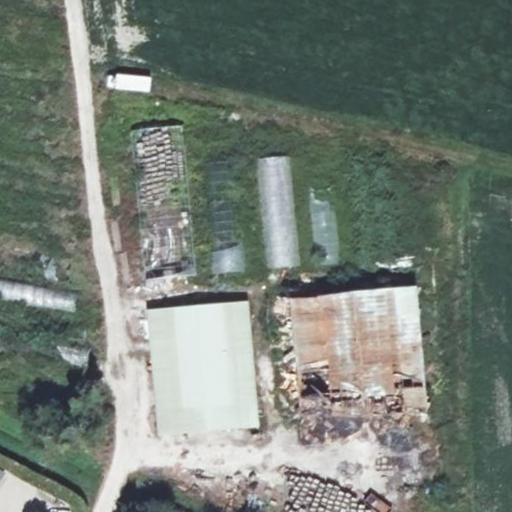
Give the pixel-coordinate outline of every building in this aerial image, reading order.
[(142,278),(193,274),(181,127),(152,129),(153,146),(137,147),(138,168),(133,169),(142,278)] [(297,266),(290,156),(258,158),(264,268),(297,266)] [(242,272),(237,161),(204,162),(210,273),(242,272)] [(310,187),(314,263),(336,262),(332,186),(310,187)] [(418,286),(294,300),(305,399),(388,390),(392,415),(432,410),(418,286)] [(252,304),(226,307),(238,406),(188,412),(178,313),(152,315),(166,441),(265,429),(252,304)] [(226,307),(178,313),(188,412),(238,406),(226,307)] [(388,390),(305,399),(308,424),(392,415),(388,390)] [(386,471),(431,470),(431,455),(386,456),(386,471)]
